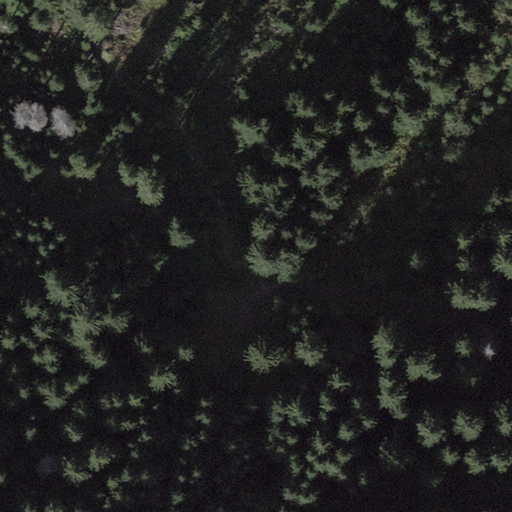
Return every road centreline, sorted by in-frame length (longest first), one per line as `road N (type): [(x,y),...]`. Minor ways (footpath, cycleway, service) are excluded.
road 1 (track): [(261,290),(243,310),(224,310),(294,347),(412,487),(443,511)]
road 2 (track): [(511,286),(437,306),(289,283),(261,290)]
